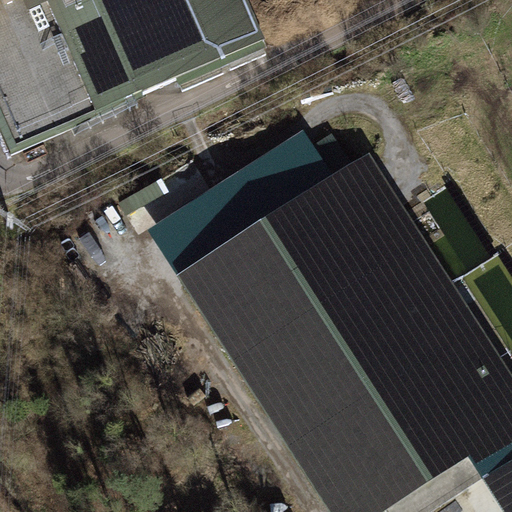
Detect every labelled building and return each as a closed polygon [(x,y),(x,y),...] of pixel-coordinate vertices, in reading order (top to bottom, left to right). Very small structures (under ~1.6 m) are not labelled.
[(0,0),(0,130),(13,160),(267,48),(245,0),(0,0)] [(325,186),(354,169),(334,135),(305,152),(325,186)] [(118,200),(137,236),(215,194),(195,158),(118,200)] [(511,375),(371,158),(177,285),(323,511),(397,511),(511,434),(511,375)] [(511,511),(511,471),(485,489),(499,511),(511,511)]
